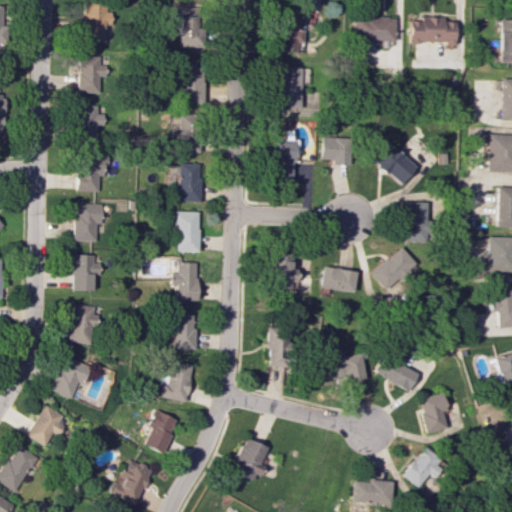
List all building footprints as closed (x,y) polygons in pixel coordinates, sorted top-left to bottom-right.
[(102,40),(101,23),(107,23),(106,2),(81,3),(81,20),(75,21),(76,41),(102,40)] [(176,45),(198,46),(200,7),(178,6),(176,45)] [(276,50),(294,50),(294,41),(300,41),(300,29),(294,30),(293,11),(275,12),(276,50)] [(391,41),(392,17),(352,15),(351,39),(391,41)] [(450,43),(451,21),(440,21),(440,16),(417,16),(417,20),(407,20),(406,42),(450,43)] [(495,62),(511,62),(511,18),(496,18),(495,62)] [(96,93),(96,75),(101,75),(101,64),(97,64),(97,55),(76,55),(75,92),(96,93)] [(201,102),(200,62),(178,63),(179,103),(201,102)] [(307,67),(274,67),(273,107),(298,108),(299,83),(306,84),(307,67)] [(511,119),(511,78),(496,78),(495,119),(511,119)] [(102,105),(74,104),(73,139),(95,140),(95,124),(101,124),(102,105)] [(199,152),(199,114),(175,114),(175,151),(199,152)] [(483,171),(511,171),(511,134),(484,134),(483,171)] [(329,164),(346,165),(347,137),(319,136),(318,159),(329,159),(329,164)] [(290,181),(291,139),(270,139),(269,180),(290,181)] [(412,167),(384,141),(368,158),(395,184),(412,167)] [(74,191),(95,191),(95,175),(99,175),(99,165),(105,166),(105,156),(74,155),(74,191)] [(197,201),(198,163),(176,162),(175,200),(197,201)] [(492,226),(511,226),(511,186),(493,186),(492,226)] [(424,201),(401,201),(400,241),(423,241),(424,201)] [(93,240),(93,223),(98,223),(98,203),(71,203),(71,240),(93,240)] [(197,211),(173,210),(172,251),(196,251),(197,211)] [(511,271),(511,236),(483,236),(483,271),(511,271)] [(382,291),(412,265),(396,246),(366,272),(382,291)] [(288,288),(288,281),(290,281),(290,252),(267,252),(267,288),(288,288)] [(91,254),(69,254),(69,290),(89,290),(90,274),(97,274),(97,263),(90,262),(91,254)] [(194,300),(195,262),(175,261),(175,272),(168,272),(168,284),(174,284),(174,299),(194,300)] [(351,269),(318,267),(317,288),(350,291),(351,269)] [(511,326),(511,305),(509,305),(508,290),(486,290),(487,311),(493,311),(493,327),(511,326)] [(90,343),(93,305),(69,303),(65,341),(90,343)] [(171,348),(191,349),(192,314),(167,313),(167,331),(172,331),(171,348)] [(266,327),(264,366),(286,366),(287,327),(266,327)] [(357,352),(340,355),(340,349),(321,352),(325,382),(361,377),(357,352)] [(511,350),(490,354),(496,387),(511,383),(511,350)] [(373,374),(406,389),(413,372),(398,365),(401,359),(384,351),(373,374)] [(48,391),(70,399),(84,364),(62,356),(48,391)] [(155,396),(182,402),(190,364),(170,360),(167,372),(160,370),(155,396)] [(412,398),(421,433),(442,428),(437,408),(442,407),(438,392),(412,398)] [(55,434),(64,416),(39,404),(24,436),(42,445),(49,431),(55,434)] [(174,419),(152,409),(145,426),(148,427),(141,443),(159,452),(174,419)] [(227,470),(250,480),(265,448),(243,437),(227,470)] [(0,466),(0,484),(11,491),(27,466),(32,469),(38,459),(14,444),(0,466)] [(398,475),(413,487),(425,472),(430,476),(439,466),(419,450),(398,475)] [(133,503),(148,468),(123,457),(108,493),(133,503)] [(387,503),(388,481),(349,480),(348,502),(387,503)]
